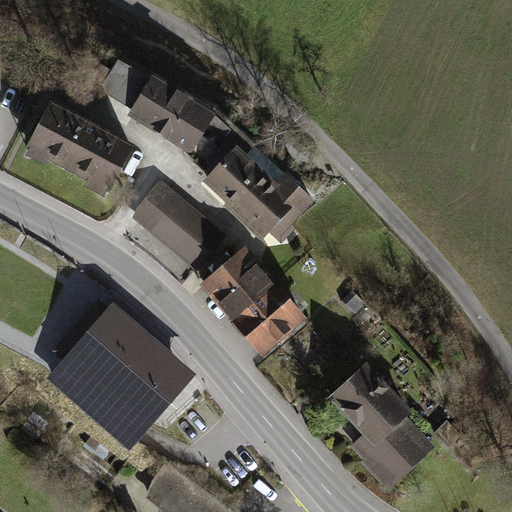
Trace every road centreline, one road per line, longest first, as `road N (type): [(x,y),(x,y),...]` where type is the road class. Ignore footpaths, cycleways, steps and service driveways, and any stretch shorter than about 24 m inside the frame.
road 1 (unclassified): [(511,368),(429,253),(296,116),(233,63),(122,0)]
road 2 (tertiary): [(0,198),(147,287),(346,511)]
